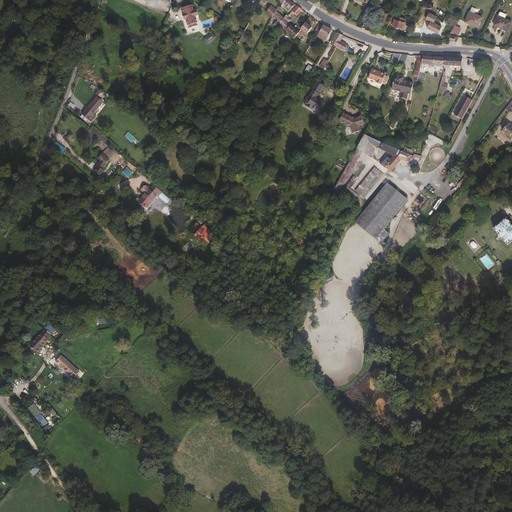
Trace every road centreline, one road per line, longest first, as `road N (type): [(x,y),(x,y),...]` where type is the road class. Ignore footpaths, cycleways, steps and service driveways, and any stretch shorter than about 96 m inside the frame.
road 1 (track): [(97,0),(33,167),(23,175),(0,172)]
road 2 (secondary): [(299,0),(342,28),(393,46),(500,60)]
road 3 (residential): [(422,176),(440,169),(500,60)]
